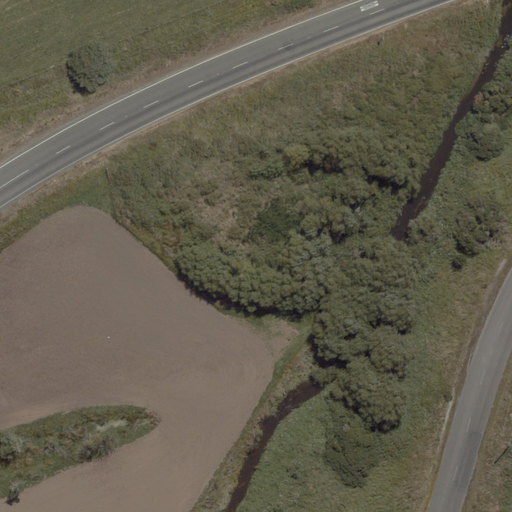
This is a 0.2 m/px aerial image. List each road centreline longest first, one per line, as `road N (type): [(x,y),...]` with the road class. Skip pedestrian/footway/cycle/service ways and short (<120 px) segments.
road 1 (secondary): [(0,188),(193,84),(407,0)]
road 2 (unclassified): [(511,286),(493,323),(445,511)]
